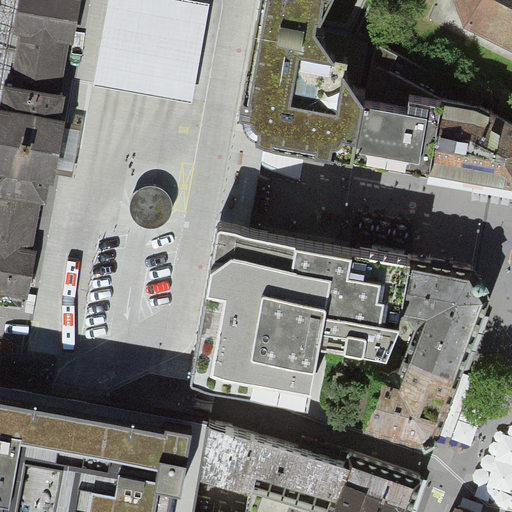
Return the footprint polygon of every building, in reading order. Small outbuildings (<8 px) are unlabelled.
[(0,0),(0,111),(11,47),(15,24),(19,0),(0,0)] [(0,286),(29,292),(40,223),(54,146),(80,0),(19,0),(15,24),(11,47),(0,111),(0,286)] [(210,0),(107,0),(92,81),(192,99),(210,0)] [(329,0),(260,0),(239,116),(249,117),(255,118),(260,123),(262,129),(264,140),(351,154),(352,148),(361,97),(314,32),(318,20),(329,0)] [(511,0),(456,0),(463,24),(511,47),(511,0)] [(407,105),(361,97),(352,148),(351,154),(433,169),(445,98),(410,92),(407,105)] [(511,117),(481,103),(445,98),(433,169),(511,180),(511,117)] [(138,224),(145,227),(153,228),(161,226),(168,221),(173,214),(175,206),(174,198),(171,190),(165,185),(157,181),(149,181),(141,183),(134,188),(130,194),(127,202),(128,211),(132,218),(138,224)] [(411,267),(219,228),(192,380),(306,400),(316,346),(393,359),(402,317),(411,267)] [(470,280),(411,267),(402,317),(409,320),(415,332),(394,388),(334,369),(322,420),(419,447),(433,438),(483,305),(470,280)] [(74,395),(0,381),(0,511),(191,511),(198,467),(207,418),(74,395)] [(347,446),(207,418),(198,467),(218,473),(327,502),(347,446)] [(352,435),(347,446),(327,502),(322,511),(405,511),(425,459),(352,435)] [(458,497),(451,511),(486,511),(487,507),(458,497)]
